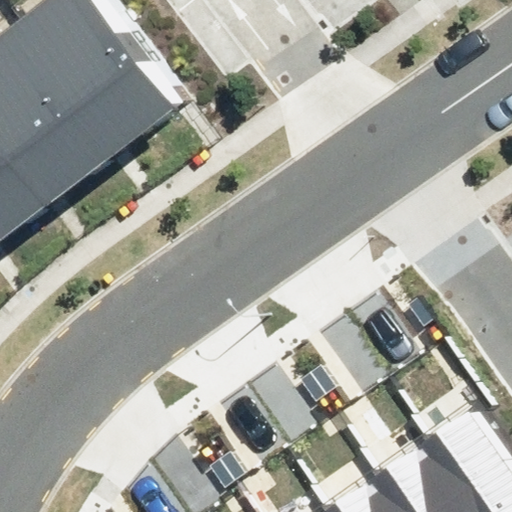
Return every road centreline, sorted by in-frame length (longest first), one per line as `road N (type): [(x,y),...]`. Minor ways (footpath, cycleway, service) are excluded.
road 1 (residential): [(0,445),(16,411),(86,330),(353,154)]
road 2 (residential): [(511,301),(393,128)]
road 3 (residential): [(353,154),(236,0)]
road 4 (residential): [(393,128),(511,50)]
